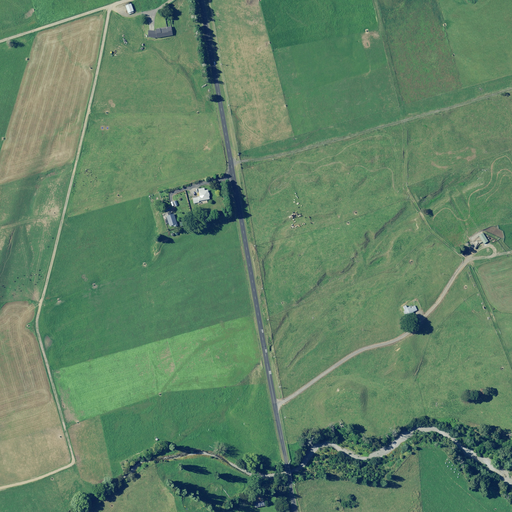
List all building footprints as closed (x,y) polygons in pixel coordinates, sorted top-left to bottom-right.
[(134,12),(131,4),(125,6),(129,14),(134,12)] [(162,27),(162,28),(156,29),(156,31),(148,30),(148,37),(153,37),(153,38),(173,35),(172,27),(166,28),(165,27),(162,27)] [(205,191),(204,188),(198,189),(199,195),(198,195),(198,197),(193,198),(194,203),(199,203),(199,201),(210,199),(208,190),(205,191)] [(177,224),(174,214),(166,216),(170,226),(177,224)] [(488,241),(483,233),(479,236),(484,244),(488,241)] [(413,312),(417,310),(415,305),(411,307),(410,306),(407,308),(406,305),(403,307),(404,309),(403,309),(404,311),(403,312),(404,315),(407,313),(408,316),(414,313),(413,312)]
